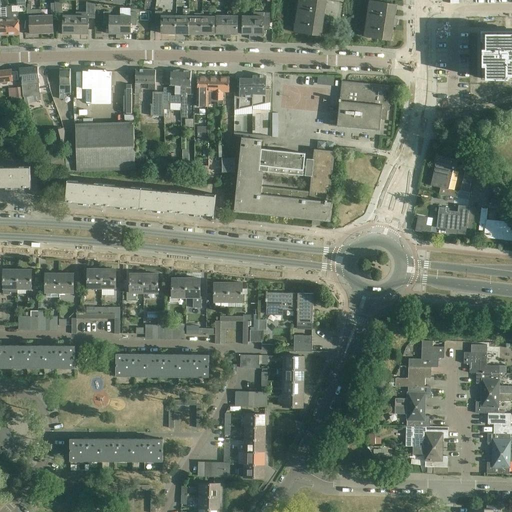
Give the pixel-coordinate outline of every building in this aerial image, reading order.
[(54,0),(55,3),(55,9),(56,14),(63,14),(62,0),(54,0)] [(146,0),(145,10),(152,11),(153,0),(146,0)] [(298,4),(295,23),(297,23),(296,32),(294,31),(294,32),(321,36),(323,22),(325,23),(329,16),(324,14),(326,0),(300,0),(300,5),(298,4)] [(369,0),(366,22),(365,28),(367,28),(366,36),(364,36),(364,37),(391,41),(393,27),(395,27),(399,20),(395,18),(397,4),(369,0)] [(76,13),(76,17),(76,35),(81,35),(81,33),(88,33),(89,17),(87,17),(87,15),(95,15),(95,4),(87,3),(87,13),(76,13)] [(32,4),(28,4),(25,34),(42,33),(41,15),(41,10),(31,10),(32,4)] [(6,6),(6,9),(7,35),(19,34),(19,18),(18,18),(18,12),(12,12),(12,6),(6,6)] [(184,9),(184,16),(176,16),(176,35),(183,35),(183,34),(188,34),(189,16),(189,9),(184,9)] [(104,12),(104,15),(104,25),(110,25),(110,34),(116,34),(116,38),(120,38),(120,16),(110,16),(111,12),(104,12)] [(131,16),(120,16),(120,38),(124,38),(124,34),(131,34),(131,25),(137,25),(137,12),(131,12),(131,16)] [(155,12),(155,17),(155,27),(162,26),(162,34),(162,33),(169,33),(169,35),(176,35),(176,16),(162,16),(162,12),(155,12)] [(193,17),(189,16),(188,34),(188,35),(189,35),(189,34),(201,34),(201,17),(201,14),(193,13),(193,17)] [(254,13),(253,16),(253,39),(257,39),(257,35),(264,35),(264,30),(270,30),(270,13),(254,13)] [(53,15),(41,15),(42,33),(53,33),(53,15)] [(64,16),(64,23),(63,33),(71,33),(71,35),(76,35),(76,17),(64,16)] [(217,16),(217,24),(216,34),(223,34),(223,38),(227,39),(227,16),(217,16)] [(238,16),(227,16),(227,39),(231,39),(231,34),(238,34),(238,16)] [(243,16),(243,24),(242,34),(249,34),(249,39),(253,39),(253,16),(243,16)] [(215,17),(201,17),(201,34),(214,34),(214,36),(215,17)] [(511,32),(482,33),(482,79),(509,79),(509,76),(511,75),(511,32)] [(38,67),(20,68),(21,78),(22,85),(23,97),(24,97),(40,92),(40,90),(39,77),(38,69),(38,67)] [(0,70),(0,83),(19,81),(18,71),(12,72),(12,69),(0,70)] [(71,69),(60,69),(60,101),(65,101),(65,93),(70,93),(71,69)] [(106,69),(89,69),(89,70),(88,70),(88,71),(83,71),(83,75),(83,89),(93,89),(93,103),(111,103),(112,81),(112,71),(107,71),(107,70),(106,70),(106,69)] [(156,70),(136,69),(135,83),(135,95),(135,109),(139,109),(139,93),(141,93),(141,83),(149,84),(148,90),(155,90),(156,70)] [(175,96),(171,96),(170,102),(180,103),(181,71),(171,70),(171,80),(170,85),(175,86),(175,96)] [(191,71),(181,71),(180,103),(181,103),(181,118),(187,118),(188,91),(190,91),(191,86),(191,71)] [(265,75),(253,75),(253,78),(253,102),(266,102),(266,104),(271,102),(271,89),(266,89),(267,76),(265,75)] [(208,77),(198,77),(197,106),(208,107),(208,105),(208,77)] [(208,77),(208,101),(218,102),(219,78),(208,77)] [(229,92),(230,78),(219,78),(218,106),(223,106),(223,92),(229,92)] [(235,92),(235,110),(240,109),(240,105),(253,105),(253,102),(253,78),(242,78),(240,78),(240,92),(236,92),(235,92)] [(342,81),(341,91),(340,98),(339,98),(339,99),(340,99),(337,126),(338,127),(338,126),(380,130),(381,119),(387,120),(388,103),(383,102),(385,86),(390,86),(342,81)] [(163,116),(163,109),(164,92),(153,92),(153,104),(151,104),(151,116),(163,116)] [(135,122),(76,124),(75,124),(76,152),(76,171),(136,170),(135,122)] [(237,191),(236,193),(234,211),(243,212),(311,219),(311,218),(328,219),(327,221),(330,221),(333,202),(327,201),(327,200),(326,200),(327,190),(331,190),(335,151),(314,149),(309,200),(306,199),(307,191),(262,187),(263,171),(303,175),(305,175),(306,170),(304,170),(305,153),(261,149),(262,140),(265,136),(270,137),(270,138),(271,138),(271,137),(235,133),(234,137),(242,138),(241,147),(242,147),(239,177),(238,177),(238,180),(237,192),(237,191)] [(67,171),(63,152),(42,155),(47,172),(67,171)] [(439,194),(457,198),(458,191),(448,189),(453,170),(455,171),(458,161),(447,158),(437,156),(435,166),(438,167),(433,186),(440,188),(439,194)] [(222,173),(236,172),(236,165),(222,165),(222,173)] [(15,168),(15,167),(9,167),(9,168),(0,167),(0,186),(6,187),(6,189),(18,189),(18,186),(31,186),(31,188),(31,178),(31,166),(30,166),(30,167),(15,168)] [(68,180),(67,193),(66,203),(66,201),(79,202),(79,204),(90,205),(90,203),(103,204),(103,206),(105,184),(105,185),(89,184),(89,183),(84,183),(68,182),(69,180),(68,180)] [(106,184),(105,184),(103,206),(103,204),(116,206),(116,207),(127,209),(127,207),(140,208),(140,210),(142,187),(142,189),(126,187),(120,186),(120,187),(105,185),(106,184)] [(143,187),(142,187),(140,210),(140,208),(153,209),(152,211),(164,212),(164,210),(177,211),(176,213),(177,213),(179,191),(179,192),(163,191),(158,190),(142,189),(143,187)] [(180,191),(179,191),(177,213),(177,211),(190,213),(189,215),(201,216),(201,214),(214,215),(213,217),(214,217),(216,194),(216,196),(200,194),(195,194),(179,192),(180,191)] [(439,207),(437,228),(446,229),(446,232),(458,233),(458,227),(466,228),(467,228),(467,224),(473,224),(475,207),(469,206),(459,205),(458,212),(449,211),(449,208),(439,207)] [(481,208),(480,220),(479,230),(485,231),(484,235),(504,237),(504,240),(511,241),(511,219),(506,219),(506,222),(487,220),(488,208),(481,208)] [(418,215),(416,231),(422,232),(425,217),(418,215)] [(88,269),(88,279),(88,288),(96,288),(96,286),(102,286),(102,271),(96,271),(96,269),(88,269)] [(108,271),(102,271),(102,286),(108,286),(108,288),(116,288),(116,269),(108,269),(108,271)] [(3,270),(3,280),(3,289),(3,294),(10,294),(10,292),(18,292),(18,287),(18,272),(11,272),(11,270),(3,270)] [(23,272),(18,272),(18,287),(25,287),(25,289),(31,289),(31,280),(31,270),(23,270),(23,272)] [(46,273),(46,283),(45,292),(53,292),(53,291),(60,291),(60,275),(53,275),(53,274),(46,273)] [(66,275),(60,275),(60,291),(66,291),(66,292),(74,293),(74,274),(66,274),(66,275)] [(130,274),(130,284),(130,291),(127,291),(127,300),(137,301),(137,293),(138,293),(138,291),(144,291),(144,275),(138,275),(138,274),(130,274)] [(150,275),(144,275),(144,291),(150,291),(150,293),(158,293),(158,274),(150,274),(150,275)] [(172,278),(172,288),(172,297),(170,297),(170,303),(179,302),(179,298),(180,298),(180,296),(186,296),(186,280),(180,280),(180,278),(172,278)] [(192,280),(186,280),(186,296),(192,296),(192,298),(194,298),(193,308),(202,308),(202,298),(200,298),(200,278),(192,278),(192,280)] [(214,283),(214,293),(214,302),(222,302),(222,300),(228,300),(228,285),(222,285),(222,283),(214,283)] [(235,285),(228,285),(228,300),(235,300),(235,302),(242,302),(242,283),(235,283),(235,285)] [(297,310),(298,310),(298,293),(289,293),(289,295),(284,295),(284,293),(269,293),(267,293),(267,291),(266,291),(266,298),(265,298),(265,301),(266,301),(266,311),(267,311),(266,315),(283,316),(283,309),(297,310)] [(315,294),(298,293),(298,310),(297,329),(312,329),(313,295),(315,295),(315,294)] [(115,319),(120,319),(120,307),(109,307),(109,314),(111,314),(115,314),(115,319)] [(312,336),(294,335),(294,351),(312,352),(312,336)] [(409,359),(409,367),(438,367),(438,358),(444,358),(445,347),(433,347),(433,341),(422,340),(421,359),(409,359)] [(0,364),(13,365),(14,346),(1,345),(1,344),(0,344),(0,364)] [(470,373),(476,373),(499,374),(499,373),(506,373),(507,366),(499,366),(487,366),(487,344),(471,344),(471,352),(464,352),(464,363),(470,364),(470,373)] [(27,346),(14,346),(13,365),(44,365),(44,346),(31,346),(31,345),(27,345),(27,346)] [(57,346),(44,346),(44,365),(74,365),(74,368),(75,368),(75,346),(62,346),(62,345),(57,345),(57,346)] [(130,354),(120,354),(117,354),(117,375),(117,373),(147,373),(148,354),(135,354),(135,353),(130,353),(130,354)] [(161,354),(148,354),(147,373),(177,374),(178,355),(165,354),(165,353),(161,353),(161,354)] [(191,355),(178,355),(177,374),(208,374),(208,376),(209,376),(209,355),(196,355),(196,354),(191,354),(191,355)] [(304,356),(284,356),(284,369),(303,370),(304,356)] [(395,387),(408,387),(425,387),(425,386),(425,378),(431,378),(431,367),(409,367),(408,378),(396,378),(395,387)] [(303,370),(284,369),(279,369),(279,374),(284,374),(284,381),(303,382),(303,370)] [(482,384),(482,393),(511,394),(511,386),(499,385),(499,374),(476,373),(476,384),(482,384)] [(303,382),(284,381),(283,394),(303,394),(303,382)] [(395,398),(395,406),(424,407),(425,397),(431,398),(431,386),(425,386),(425,387),(408,387),(408,398),(395,398)] [(261,393),(255,393),(255,406),(265,406),(266,406),(267,393),(261,393)] [(475,413),(488,413),(498,413),(499,401),(511,401),(511,394),(482,393),(482,402),(476,402),(475,413)] [(303,394),(283,394),(283,406),(303,407),(303,394)] [(407,426),(413,426),(430,426),(430,416),(424,416),(424,407),(395,406),(395,414),(408,414),(407,426)] [(494,424),(494,433),(511,433),(511,434),(511,433),(511,425),(511,426),(511,414),(498,413),(488,413),(488,424),(494,424)] [(265,414),(246,414),(245,427),(265,427),(265,414)] [(413,439),(413,447),(442,447),(442,438),(449,438),(449,427),(430,426),(413,426),(413,429),(426,430),(426,439),(413,439)] [(265,427),(245,427),(245,439),(265,440),(265,427)] [(0,440),(11,437),(9,432),(0,434),(0,440)] [(493,444),(493,453),(511,453),(511,445),(511,446),(511,434),(511,433),(494,433),(488,433),(487,444),(493,444)] [(13,442),(11,437),(0,440),(0,442),(0,443),(1,446),(13,442)] [(84,439),(71,439),(71,441),(71,446),(71,460),(71,458),(101,458),(101,439),(89,439),(89,438),(84,438),(84,439)] [(114,439),(101,439),(101,458),(132,458),(132,439),(119,439),(119,438),(114,438),(114,439)] [(145,439),(132,439),(132,458),(162,458),(162,461),(163,461),(163,439),(150,439),(150,438),(145,438),(145,439)] [(265,440),(245,439),(245,452),(264,452),(265,440)] [(15,447),(13,442),(1,446),(3,451),(15,447)] [(17,452),(15,447),(3,451),(5,456),(17,452)] [(442,447),(413,447),(413,454),(425,454),(425,467),(434,467),(433,473),(438,473),(448,474),(448,473),(448,456),(442,456),(442,447)] [(19,457),(17,452),(5,456),(7,461),(19,457)] [(264,452),(245,452),(245,464),(264,464),(264,452)] [(511,453),(493,453),(493,462),(487,462),(487,473),(509,474),(510,461),(511,461),(511,453)] [(224,463),(218,463),(218,476),(220,476),(229,476),(229,464),(224,463)] [(264,464),(245,464),(245,468),(239,468),(239,477),(264,477),(264,464)] [(220,483),(200,483),(200,496),(219,496),(220,483)] [(219,496),(200,496),(200,498),(195,497),(194,508),(199,508),(219,509),(219,496)]
